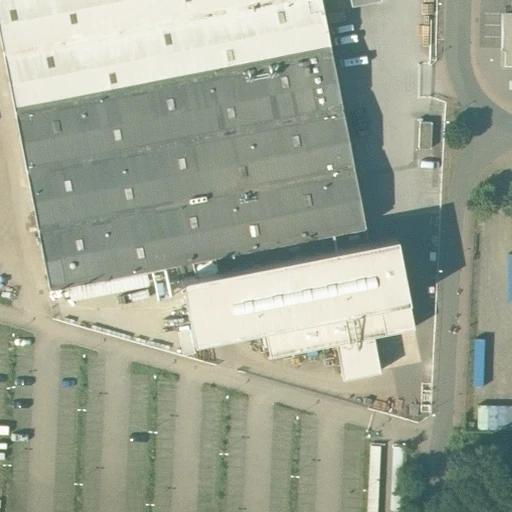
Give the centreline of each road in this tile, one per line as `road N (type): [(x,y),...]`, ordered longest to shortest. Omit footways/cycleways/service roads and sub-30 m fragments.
road 1 (residential): [(497,127),(474,151),(455,193),(438,511)]
road 2 (residential): [(458,0),(462,80),(497,127)]
